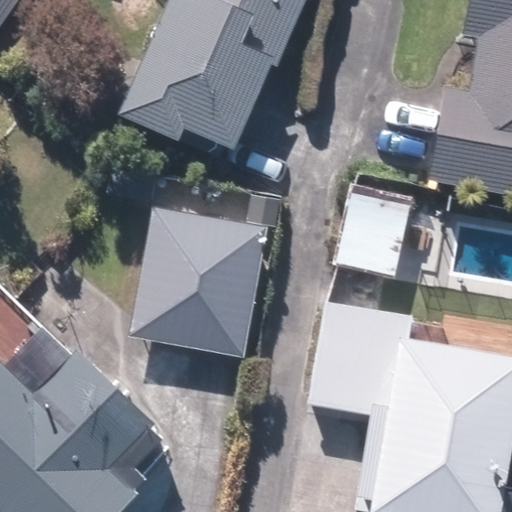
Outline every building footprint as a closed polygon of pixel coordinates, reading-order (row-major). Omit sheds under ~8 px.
[(0,0),(0,21),(14,0),(0,0)] [(176,126),(227,148),(263,60),(272,64),(299,0),(160,0),(114,111),(173,135),(176,126)] [(511,0),(467,0),(462,33),(477,36),(468,93),(446,89),(431,180),(511,193),(511,0)] [(156,148),(117,143),(110,196),(149,202),(156,148)] [(153,206),(128,334),(237,355),(261,227),(153,206)] [(340,209),(329,264),(392,276),(402,221),(340,209)] [(511,355),(397,335),(366,508),(388,511),(489,511),(511,383),(511,355)] [(0,363),(0,511),(114,511),(134,493),(110,469),(152,427),(70,347),(27,390),(0,363)]
